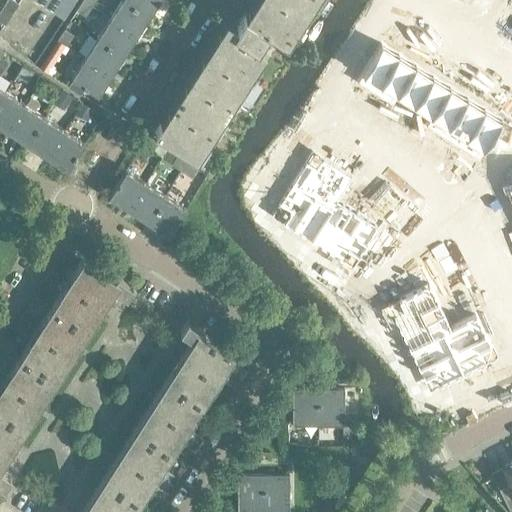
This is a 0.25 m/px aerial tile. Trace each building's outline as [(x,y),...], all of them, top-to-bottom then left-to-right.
[(15,0),(6,0),(2,7),(11,12),(18,2),(15,0)] [(46,0),(44,5),(54,11),(60,0),(46,0)] [(75,0),(60,0),(54,11),(64,18),(75,0)] [(92,5),(84,0),(82,0),(76,9),(85,15),(92,5)] [(126,0),(120,0),(110,17),(137,34),(150,15),(126,0)] [(126,0),(150,15),(159,0),(126,0)] [(286,42),(313,0),(253,0),(245,14),(244,13),(237,25),(226,18),(154,130),(196,157),(265,50),(258,45),(267,30),(286,42)] [(11,12),(2,7),(0,9),(0,20),(4,23),(11,12)] [(110,17),(97,37),(124,54),(137,34),(110,17)] [(65,43),(67,44),(73,34),(64,28),(57,39),(65,43)] [(97,37),(84,56),(111,74),(124,54),(97,37)] [(57,39),(40,66),(55,76),(60,68),(52,63),(65,43),(57,39)] [(381,41),(356,81),(373,92),(399,52),(381,41)] [(399,52),(373,92),(391,103),(396,95),(416,63),(399,52)] [(111,74),(84,56),(71,77),(98,94),(111,74)] [(416,63),(396,95),(413,106),(434,74),(416,63)] [(22,65),(15,75),(26,83),(33,72),(22,65)] [(434,74),(413,106),(430,117),(451,85),(434,74)] [(451,85),(430,117),(425,125),(443,136),(468,96),(451,85)] [(0,99),(0,125),(8,130),(25,104),(5,91),(0,99)] [(468,96),(443,136),(460,147),(485,107),(468,96)] [(8,130),(27,143),(45,116),(25,104),(8,130)] [(352,104),(347,113),(357,119),(362,111),(352,104)] [(485,107),(460,147),(477,158),(487,143),(490,145),(498,132),(496,130),(503,119),(485,107)] [(362,111),(357,119),(367,126),(372,117),(362,111)] [(27,143),(47,156),(64,129),(45,116),(27,143)] [(386,126),(381,135),(391,141),(396,133),(386,126)] [(64,129),(47,156),(67,169),(84,142),(64,129)] [(396,133),(391,141),(401,148),(407,139),(396,133)] [(142,144),(152,151),(157,142),(147,135),(142,144)] [(421,148),(415,157),(425,163),(431,155),(421,148)] [(278,203),(271,213),(311,238),(352,264),(378,224),(338,198),(353,175),(312,149),(278,203)] [(171,163),(181,169),(187,160),(177,154),(171,163)] [(431,155),(425,163),(436,169),(441,161),(431,155)] [(187,160),(181,169),(191,176),(197,167),(187,160)] [(448,166),(443,174),(453,180),(458,172),(448,166)] [(108,195),(128,208),(146,181),(126,168),(108,195)] [(128,208),(148,221),(166,194),(146,181),(128,208)] [(166,194),(148,221),(168,234),(186,207),(166,194)] [(489,207),(481,211),(486,222),(495,218),(489,207)] [(499,225),(490,230),(495,240),(504,236),(499,225)] [(504,236),(495,240),(500,251),(509,247),(504,236)] [(133,285),(83,257),(0,385),(0,484),(4,487),(11,476),(0,469),(0,466),(114,288),(126,296),(133,285)] [(429,281),(386,302),(429,388),(497,355),(476,312),(451,324),(429,281)] [(133,511),(187,428),(234,354),(202,333),(204,331),(187,320),(180,331),(192,338),(88,502),(81,511),(66,511),(65,511),(64,511),(133,511)] [(344,387),(318,388),(319,424),(344,424),(344,387)] [(319,424),(318,388),(293,388),(293,424),(319,424)] [(297,443),(298,432),(288,432),(288,443),(297,443)] [(351,434),(342,434),(342,445),(351,445),(351,434)] [(511,461),(511,462),(511,463),(503,467),(511,482),(499,488),(509,508),(511,511),(511,461)] [(263,510),(263,473),(238,473),(238,510),(263,510)] [(289,473),(263,473),(263,510),(289,510),(289,473)]
